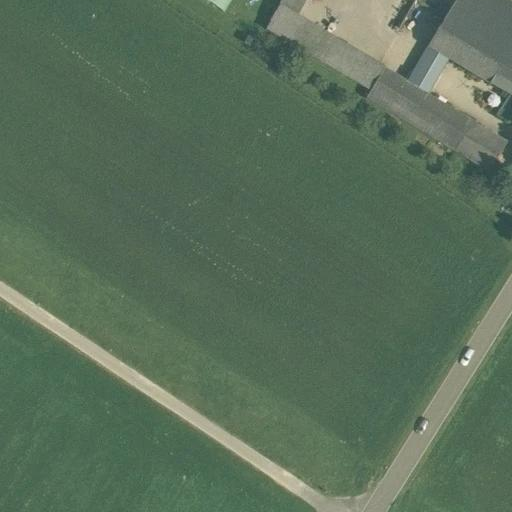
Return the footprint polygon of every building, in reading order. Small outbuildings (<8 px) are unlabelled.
[(236,0),(204,0),(227,14),(236,0)] [(282,0),(266,30),(369,93),(384,69),(299,17),(307,0),(282,0)] [(511,7),(500,0),(456,0),(428,47),(509,96),(511,97),(511,7)] [(506,143),(384,69),(369,93),(365,100),(488,173),(506,143)] [(511,97),(509,96),(496,117),(505,123),(511,112),(511,97)]
